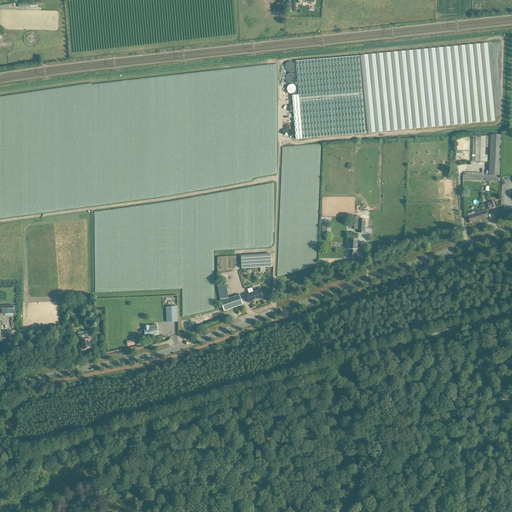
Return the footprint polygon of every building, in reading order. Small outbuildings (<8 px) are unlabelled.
[(366,133),(360,56),(296,61),(298,95),(292,95),(296,139),(366,133)] [(490,134),(488,175),(499,176),(501,135),(490,134)] [(484,162),(485,136),(476,136),(475,162),(484,162)] [(487,203),(489,209),(490,209),(489,209),(492,208),(495,207),(493,201),(487,203)] [(485,210),(475,213),(475,211),(468,214),(468,216),(470,222),(487,217),(485,210)] [(355,219),(355,223),(354,229),(358,229),(358,233),(364,233),(365,220),(355,219)] [(358,253),(358,240),(358,236),(349,236),(348,250),(349,250),(349,259),(356,259),(356,253),(358,253)] [(271,254),(241,256),(242,268),(260,267),(261,272),(266,272),(265,267),(272,267),(271,254)] [(226,285),(218,287),(220,301),(224,311),(243,304),(240,295),(229,299),(226,285)] [(249,294),(246,295),(249,303),(264,298),(261,289),(253,292),(252,288),(248,289),(249,294)] [(167,320),(167,322),(175,322),(177,322),(176,307),(166,307),(167,320)] [(0,340),(1,341),(8,341),(8,338),(1,338),(1,318),(0,317),(0,340)] [(157,328),(153,328),(148,329),(148,326),(144,327),(145,336),(158,334),(157,328)] [(84,334),(84,335),(80,336),(82,344),(81,345),(82,350),(86,350),(86,349),(91,348),(91,347),(88,334),(84,334)]
